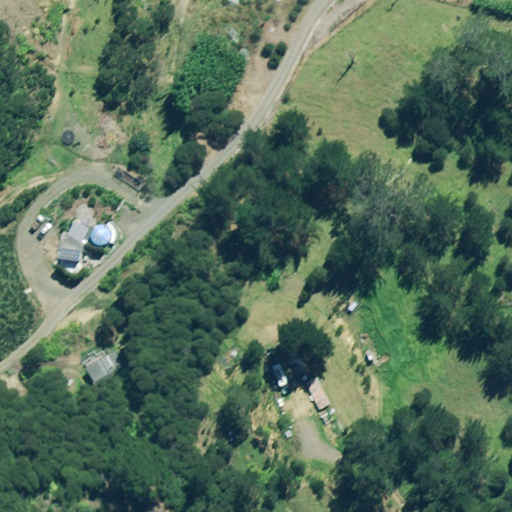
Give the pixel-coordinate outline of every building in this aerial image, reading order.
[(27,218),(20,216),(16,231),(24,233),(27,218)] [(64,244),(61,266),(79,279),(86,268),(88,269),(97,255),(96,254),(83,245),(92,232),(79,223),(64,244)] [(111,239),(112,236),(111,233),(110,230),(108,227),(105,226),(102,225),(99,226),(96,227),(94,229),(92,232),(91,235),(92,238),(93,241),(95,243),(98,245),(101,245),(104,245),(107,244),(109,242),(111,239)] [(114,373),(107,360),(88,370),(96,383),(114,373)] [(290,362),(280,367),(291,390),(301,386),(290,362)] [(331,405),(315,376),(305,381),(320,411),(331,405)]
